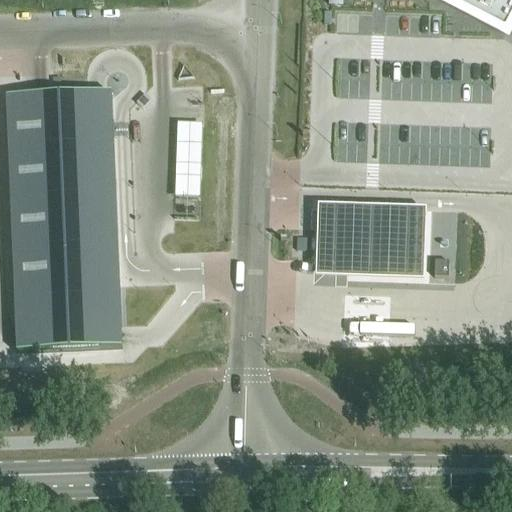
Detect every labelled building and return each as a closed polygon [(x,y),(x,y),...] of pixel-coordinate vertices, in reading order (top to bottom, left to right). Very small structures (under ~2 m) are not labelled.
[(511,0),(441,0),(511,36),(511,34),(511,0)] [(37,99),(7,100),(17,341),(18,356),(122,352),(121,337),(114,138),(115,138),(114,125),(113,125),(112,96),(98,97),(37,99)] [(151,107),(144,100),(138,107),(145,113),(151,107)] [(205,132),(179,131),(176,204),(202,205),(205,132)] [(475,288),(478,215),(445,214),(443,287),(475,288)] [(423,220),(317,218),(316,288),(422,290),(423,220)]
